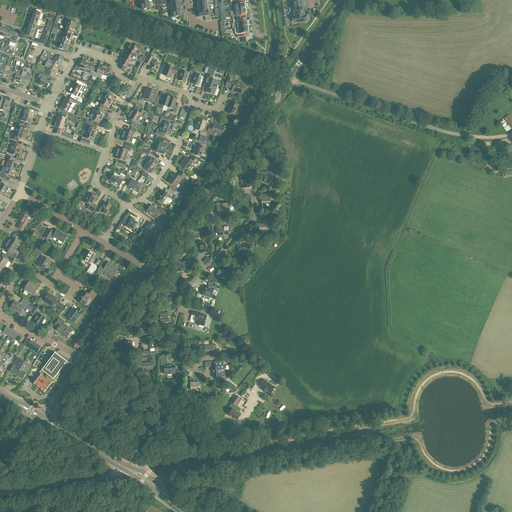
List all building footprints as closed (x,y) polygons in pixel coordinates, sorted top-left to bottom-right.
[(238,1),(230,2),(231,6),(232,6),(233,11),(245,9),(245,7),(246,7),(245,3),(239,4),(238,1)] [(245,9),(233,11),(234,16),(232,17),(233,20),(241,19),(240,16),(246,15),(246,14),(246,11),(245,11),(245,9)] [(180,10),(172,11),(170,11),(171,17),(178,16),(178,19),(181,19),(180,16),(181,16),(180,10)] [(208,10),(198,12),(199,17),(205,16),(205,21),(212,20),(211,17),(209,17),(208,10)] [(32,17),(39,19),(41,13),(34,11),(32,17)] [(39,19),(32,17),(30,23),(37,25),(39,19)] [(67,17),(64,26),(66,27),(75,30),(77,24),(73,23),(74,19),(69,18),(67,17)] [(241,22),(241,19),(233,20),(233,23),(235,23),(235,28),(248,27),(247,25),(248,25),(248,21),(241,22)] [(30,23),(28,29),(35,31),(35,32),(37,32),(38,30),(40,30),(41,27),(37,25),(30,23)] [(64,32),(73,35),(75,30),(66,27),(64,26),(62,31),(64,32)] [(235,28),(234,29),(235,35),(237,34),(237,38),(241,37),(242,44),(246,43),(245,37),(245,33),(248,33),(248,27),(235,28)] [(35,38),(36,35),(37,32),(35,32),(35,31),(28,29),(26,35),(35,38)] [(5,37),(4,40),(7,41),(8,38),(11,39),(13,32),(7,30),(5,37)] [(64,32),(62,31),(61,33),(64,34),(63,38),(71,40),(73,35),(64,32)] [(16,44),(19,34),(13,32),(11,39),(10,42),(16,44)] [(61,37),(59,42),(61,43),(69,46),(71,40),(63,38),(61,37)] [(61,43),(59,48),(57,48),(56,51),(64,53),(65,50),(67,51),(69,46),(61,43)] [(135,44),(134,46),(130,44),(127,49),(135,54),(138,49),(139,50),(140,47),(135,44)] [(127,49),(124,54),(132,59),(133,56),(136,58),(137,55),(135,54),(127,49)] [(121,59),(129,64),(132,59),(124,54),(121,59)] [(148,70),(157,73),(160,64),(156,63),(157,60),(153,58),(154,56),(150,54),(146,60),(145,64),(150,66),(148,70)] [(46,63),(57,69),(59,65),(60,66),(63,61),(56,57),(54,60),(52,59),(51,61),(48,59),(46,63)] [(79,71),(84,72),(85,70),(88,61),(82,59),(81,62),(79,61),(75,70),(78,71),(79,71)] [(129,71),(127,69),(126,68),(127,66),(130,68),(131,65),(129,64),(121,59),(118,64),(121,66),(120,68),(128,73),(129,71)] [(89,75),(92,76),(96,65),(93,64),(93,63),(88,61),(85,70),(84,72),(89,74),(89,75)] [(57,69),(46,63),(44,66),(47,68),(47,70),(48,71),(46,74),(53,78),(56,73),(55,72),(57,69)] [(92,76),(95,77),(101,79),(101,78),(102,75),(105,67),(99,65),(99,66),(96,65),(92,76)] [(172,73),(176,75),(178,69),(166,65),(163,75),(171,78),(172,73)] [(6,66),(2,78),(6,79),(5,80),(8,81),(11,71),(9,71),(10,67),(6,66)] [(110,69),(105,67),(102,75),(101,78),(106,80),(106,81),(109,82),(112,74),(109,73),(110,69)] [(208,86),(205,92),(214,95),(219,81),(212,79),(216,69),(210,67),(208,74),(204,85),(208,86)] [(14,69),(13,74),(15,75),(13,82),(15,83),(15,82),(19,83),(23,72),(24,68),(22,68),(21,71),(14,69)] [(178,80),(185,83),(188,73),(182,71),(178,80)] [(32,75),(23,72),(19,83),(22,84),(22,85),(24,86),(25,84),(28,86),(31,78),(32,75)] [(200,88),(203,77),(200,76),(200,75),(195,73),(192,83),(195,85),(195,86),(200,88)] [(49,83),(46,81),(47,78),(40,74),(37,78),(40,80),(38,84),(46,89),(49,83)] [(228,78),(225,86),(232,88),(231,91),(242,95),(245,86),(237,84),(237,83),(231,81),(232,79),(228,78)] [(74,82),(71,87),(82,94),(86,86),(79,81),(77,80),(76,83),(74,82)] [(82,94),(71,87),(68,92),(71,94),(70,97),(78,101),(82,94)] [(145,93),(144,95),(141,94),(138,100),(142,102),(142,101),(148,102),(149,100),(151,91),(148,90),(148,89),(145,88),(144,92),(145,93)] [(101,95),(100,97),(111,104),(114,99),(111,97),(113,95),(112,94),(105,90),(103,89),(101,92),(103,93),(105,94),(106,94),(105,97),(101,95)] [(149,100),(148,102),(154,102),(153,104),(157,106),(159,99),(155,98),(157,93),(151,91),(149,100)] [(157,108),(163,110),(166,111),(167,108),(171,98),(165,96),(162,103),(160,102),(157,108)] [(65,98),(62,103),(70,107),(73,102),(78,105),(79,102),(78,101),(70,97),(68,100),(65,98)] [(99,104),(97,106),(104,110),(105,107),(108,109),(111,104),(100,97),(98,100),(102,102),(100,104),(99,104)] [(175,113),(176,114),(178,108),(177,108),(177,107),(174,106),(176,100),(171,98),(167,108),(173,110),(172,112),(175,113)] [(5,111),(8,102),(3,100),(0,109),(0,110),(3,111),(2,114),(5,114),(4,118),(7,119),(9,112),(5,111)] [(228,109),(227,112),(227,113),(235,115),(238,105),(241,106),(242,103),(235,100),(234,103),(231,103),(229,109),(228,109)] [(67,112),(70,107),(62,103),(59,108),(62,109),(59,113),(70,117),(71,114),(69,113),(67,112)] [(24,111),(24,112),(23,116),(32,119),(34,114),(29,112),(27,111),(28,109),(18,105),(17,109),(24,111)] [(93,114),(94,115),(102,119),(105,114),(102,113),(104,110),(97,106),(95,105),(94,108),(96,109),(93,114)] [(133,109),(130,114),(139,119),(141,117),(143,118),(145,115),(152,119),(153,115),(147,112),(146,113),(140,109),(138,112),(133,109)] [(57,116),(55,121),(65,124),(67,119),(69,119),(69,120),(76,123),(77,119),(72,118),(70,117),(59,113),(58,116),(57,116)] [(139,119),(130,114),(127,119),(132,122),(130,125),(132,126),(135,128),(137,125),(136,124),(139,119)] [(503,118),(511,129),(511,128),(511,117),(509,114),(503,118)] [(94,115),(91,120),(99,124),(102,119),(94,115)] [(31,124),(32,119),(23,116),(21,120),(17,119),(16,121),(14,120),(13,121),(16,122),(15,122),(16,123),(23,125),(24,122),(31,124)] [(162,128),(172,131),(173,125),(167,123),(168,121),(161,118),(159,123),(163,125),(162,128)] [(196,126),(195,130),(201,132),(200,134),(201,135),(204,136),(205,136),(208,130),(204,129),(206,123),(206,122),(199,119),(198,122),(196,122),(195,126),(196,126)] [(55,121),(54,127),(57,128),(55,134),(71,139),(72,136),(65,134),(67,128),(68,125),(65,124),(55,121)] [(22,128),(23,125),(16,123),(14,128),(19,130),(19,133),(27,135),(28,130),(22,128)] [(84,132),(85,132),(96,136),(97,130),(96,129),(97,127),(89,124),(86,123),(85,126),(84,132)] [(209,126),(207,133),(212,135),(212,133),(221,136),(224,128),(214,124),(213,128),(209,126)] [(123,135),(133,138),(135,133),(136,134),(137,129),(135,128),(132,126),(130,131),(125,129),(123,135)] [(172,131),(162,128),(161,131),(157,129),(156,134),(162,137),(163,134),(170,136),(172,131)] [(94,141),(96,136),(85,132),(84,135),(86,135),(85,138),(82,137),(80,142),(89,145),(90,142),(89,142),(90,140),(94,141)] [(25,140),(27,135),(19,133),(18,135),(12,134),(11,139),(18,141),(19,138),(20,139),(25,140)] [(125,146),(131,148),(132,144),(131,144),(133,138),(123,135),(121,140),(127,142),(125,146)] [(162,141),(163,138),(157,136),(155,142),(158,143),(157,146),(166,149),(168,143),(162,141)] [(202,143),(194,140),(192,144),(195,145),(192,153),(197,154),(196,156),(201,157),(201,155),(202,155),(202,154),(204,147),(201,146),(201,144),(202,143)] [(20,145),(13,143),(10,150),(12,151),(11,154),(20,157),(22,150),(19,149),(20,145)] [(155,145),(153,151),(155,152),(164,155),(166,149),(157,146),(155,145)] [(117,153),(127,156),(128,151),(130,151),(131,148),(125,146),(124,149),(118,148),(117,153)] [(150,153),(142,147),(141,152),(144,154),(145,153),(148,156),(150,153)] [(117,153),(115,158),(121,160),(119,164),(125,166),(125,165),(126,162),(125,162),(127,156),(117,153)] [(5,156),(3,161),(5,161),(4,167),(6,167),(15,171),(17,165),(14,164),(15,159),(12,158),(5,156)] [(147,159),(145,161),(147,163),(155,168),(158,163),(149,156),(147,159)] [(186,157),(181,165),(189,171),(194,164),(196,165),(199,161),(192,156),(189,160),(186,157)] [(155,168),(147,163),(143,168),(151,173),(155,168)] [(0,173),(0,177),(5,179),(6,175),(13,177),(15,171),(6,167),(4,173),(3,175),(0,173)] [(175,173),(168,182),(176,187),(182,179),(184,180),(187,176),(181,171),(178,176),(175,173)] [(275,171),(262,172),(262,175),(264,175),(264,182),(268,182),(268,183),(269,183),(269,182),(273,181),(276,181),(275,171)] [(109,181),(112,183),(114,184),(119,176),(114,173),(109,181)] [(240,174),(240,173),(241,188),(249,188),(249,187),(253,186),(252,177),(248,178),(248,173),(240,174)] [(129,178),(130,176),(127,174),(125,176),(125,178),(120,175),(119,176),(114,184),(119,187),(123,180),(127,182),(129,178)] [(133,190),(137,182),(132,179),(128,187),(133,190)] [(137,182),(133,190),(138,193),(142,185),(143,186),(145,184),(141,182),(140,184),(137,182)] [(0,188),(7,192),(9,188),(1,183),(0,184),(0,188)] [(162,190),(156,199),(163,203),(166,205),(170,199),(173,194),(166,189),(164,192),(162,190)] [(97,206),(94,204),(96,201),(94,200),(96,197),(89,193),(84,202),(89,205),(87,209),(93,212),(97,206)] [(178,193),(173,199),(179,203),(184,197),(178,193)] [(261,200),(260,200),(260,203),(261,203),(262,204),(270,204),(270,200),(273,199),(272,194),(261,195),(261,200)] [(103,207),(100,205),(96,212),(100,214),(101,212),(106,215),(111,206),(105,202),(103,207)] [(221,209),(221,213),(230,212),(229,202),(216,203),(217,209),(221,209)] [(157,209),(151,205),(146,211),(155,218),(160,212),(165,216),(167,212),(159,206),(157,209)] [(24,209),(18,220),(21,222),(17,228),(22,231),(26,225),(25,224),(31,213),(24,209)] [(129,216),(123,225),(129,229),(130,228),(132,229),(133,230),(134,228),(135,226),(137,223),(134,221),(135,220),(129,216)] [(263,220),(263,223),(258,224),(259,232),(267,231),(267,228),(269,228),(269,227),(269,225),(268,225),(267,225),(266,220),(263,220)] [(141,228),(136,234),(140,237),(143,234),(148,237),(156,227),(149,222),(143,230),(141,228)] [(230,234),(229,230),(234,229),(234,223),(229,223),(229,225),(220,226),(220,225),(218,225),(218,235),(230,234)] [(56,230),(54,233),(49,230),(44,237),(49,240),(51,236),(63,243),(67,236),(56,230)] [(19,236),(17,240),(11,237),(9,240),(8,240),(7,243),(10,244),(16,249),(20,242),(19,242),(22,237),(19,236)] [(201,241),(196,241),(197,250),(197,253),(199,253),(206,253),(205,244),(201,244),(201,241)] [(10,244),(7,243),(5,246),(3,250),(10,254),(8,256),(14,260),(17,255),(14,252),(16,249),(10,244)] [(243,247),(238,247),(238,254),(243,253),(243,255),(247,255),(246,253),(247,253),(247,249),(250,249),(250,243),(243,244),(243,247)] [(186,245),(181,247),(185,254),(190,252),(186,245)] [(82,260),(89,264),(94,255),(87,251),(85,255),(84,255),(83,256),(83,258),(82,260)] [(0,264),(5,267),(8,261),(12,263),(14,260),(8,256),(5,255),(3,257),(0,255),(0,264)] [(52,262),(43,257),(38,264),(45,268),(47,266),(49,267),(52,262)] [(112,277),(118,268),(108,262),(105,267),(101,264),(97,271),(101,274),(102,271),(112,277)] [(180,271),(187,270),(190,270),(189,265),(188,265),(188,262),(179,263),(180,271)] [(98,267),(92,263),(91,265),(86,274),(92,277),(98,267)] [(217,277),(217,278),(226,277),(225,273),(229,273),(228,266),(221,267),(221,269),(216,269),(217,277)] [(25,291),(23,294),(26,296),(28,293),(34,296),(39,288),(29,282),(24,290),(25,291)] [(201,295),(211,298),(214,289),(216,290),(218,284),(209,282),(208,286),(207,286),(206,289),(203,289),(201,295)] [(77,301),(84,306),(89,298),(92,300),(96,294),(90,289),(87,293),(84,291),(80,296),(77,301)] [(48,293),(43,302),(60,312),(64,306),(59,303),(61,301),(48,293)] [(35,296),(30,304),(35,306),(39,299),(35,296)] [(26,309),(28,306),(30,303),(23,299),(21,302),(23,303),(21,305),(15,301),(10,308),(19,314),(23,308),(26,309)] [(73,309),(67,318),(74,323),(80,314),(81,315),(84,312),(78,308),(76,311),(73,309)] [(204,326),(206,316),(202,315),(202,314),(192,312),(191,315),(192,315),(197,316),(196,322),(199,323),(199,325),(204,326)] [(32,323),(39,328),(45,318),(37,313),(34,318),(35,319),(32,323)] [(160,323),(169,322),(168,313),(160,313),(160,320),(160,323)] [(63,334),(67,337),(72,330),(63,324),(65,322),(59,318),(54,325),(58,328),(57,329),(63,333),(63,334)] [(8,336),(12,330),(6,327),(3,333),(8,336)] [(12,330),(8,336),(15,340),(18,334),(12,330)] [(32,348),(35,343),(29,340),(26,345),(32,348)] [(124,348),(122,349),(122,354),(129,354),(129,351),(133,350),(132,342),(123,342),(124,348)] [(35,343),(32,348),(37,352),(41,347),(35,343)] [(214,356),(214,352),(217,352),(216,346),(213,346),(213,345),(205,346),(205,355),(209,355),(209,356),(214,356)] [(41,374),(33,384),(44,392),(52,382),(51,381),(52,379),(53,379),(54,379),(66,362),(66,361),(55,353),(54,353),(42,370),(42,371),(44,373),(42,375),(41,374)] [(141,366),(155,365),(154,355),(150,356),(150,353),(140,354),(141,357),(140,357),(141,366)] [(0,366),(5,369),(13,356),(10,355),(9,357),(6,355),(0,364),(0,366)] [(16,376),(24,362),(18,358),(10,372),(16,376)] [(24,362),(16,376),(23,379),(31,366),(24,362)] [(168,365),(167,362),(161,363),(161,367),(163,367),(164,375),(176,374),(175,365),(168,365)] [(221,368),(220,366),(222,366),(222,362),(214,362),(215,366),(212,367),(213,378),(221,377),(221,373),(224,373),(224,368),(221,368)] [(262,388),(261,389),(267,393),(268,391),(270,393),(274,387),(263,380),(259,386),(262,388)] [(234,392),(237,388),(231,383),(228,386),(234,392)] [(231,417),(232,417),(233,418),(233,419),(235,420),(236,420),(240,414),(238,413),(240,409),(235,406),(240,399),(235,396),(230,403),(231,403),(229,407),(232,409),(229,415),(230,416),(231,417)]
